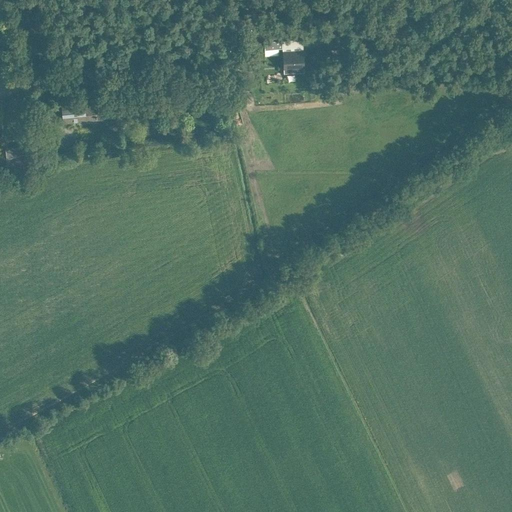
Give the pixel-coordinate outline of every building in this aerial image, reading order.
[(264,47),(282,47),(284,72),(304,71),(302,38),(264,39),(264,47)] [(158,87),(166,95),(174,86),(178,89),(183,84),(171,73),(158,87)] [(61,82),(54,83),(53,82),(42,83),(43,94),(54,92),(54,93),(62,93),(61,82)] [(235,89),(227,91),(230,102),(233,102),(238,100),(237,95),(235,89)] [(62,100),(62,103),(64,121),(74,120),(96,118),(95,114),(94,104),(83,105),(82,97),(62,100)]
